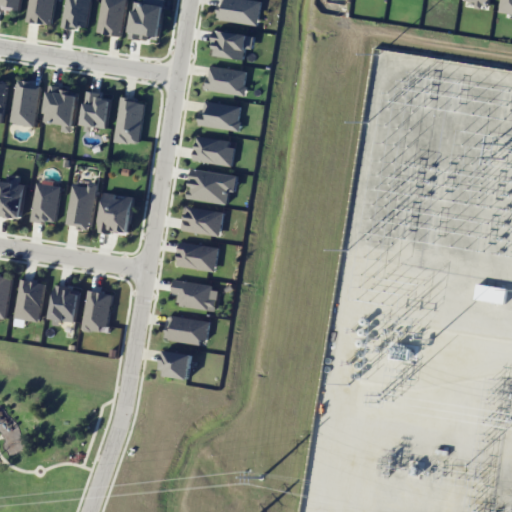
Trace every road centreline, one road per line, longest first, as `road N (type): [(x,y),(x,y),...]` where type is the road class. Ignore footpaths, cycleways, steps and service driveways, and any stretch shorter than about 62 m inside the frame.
road 1 (residential): [(190,0),(128,404),(89,511)]
road 2 (residential): [(178,72),(0,45)]
road 3 (residential): [(147,271),(0,245)]
